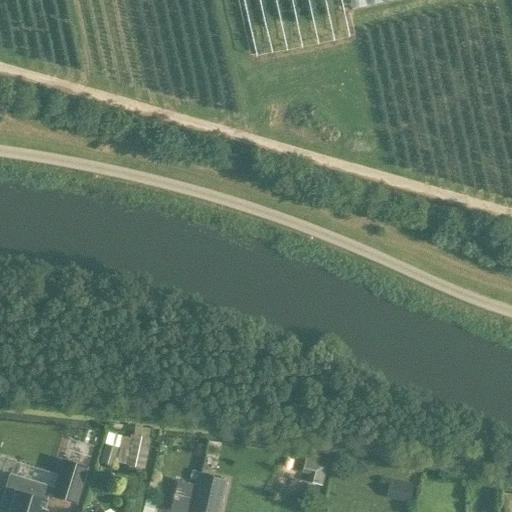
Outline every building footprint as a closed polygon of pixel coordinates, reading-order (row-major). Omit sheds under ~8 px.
[(131,435),(130,437),(124,467),(144,471),(150,439),(131,435)] [(114,467),(116,462),(120,449),(106,445),(101,463),(114,467)] [(327,464),(313,460),(309,476),(308,482),(322,486),(327,464)] [(63,461),(54,489),(52,497),(75,504),(87,468),(63,461)] [(199,473),(192,471),(189,479),(196,482),(199,473)] [(48,496),(52,497),(54,489),(27,481),(10,476),(6,489),(6,488),(0,506),(9,509),(8,511),(45,511),(46,511),(43,511),(48,496)] [(200,477),(193,508),(209,511),(217,511),(225,483),(200,477)] [(172,510),(181,511),(190,511),(198,483),(180,478),(172,510)]
